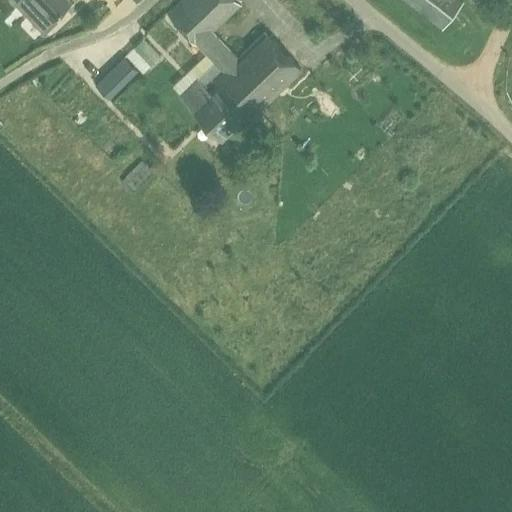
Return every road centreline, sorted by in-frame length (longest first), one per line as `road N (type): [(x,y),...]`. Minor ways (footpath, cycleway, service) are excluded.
road 1 (unclassified): [(359,0),(511,133)]
road 2 (unclassified): [(154,0),(105,41),(58,51),(0,86)]
